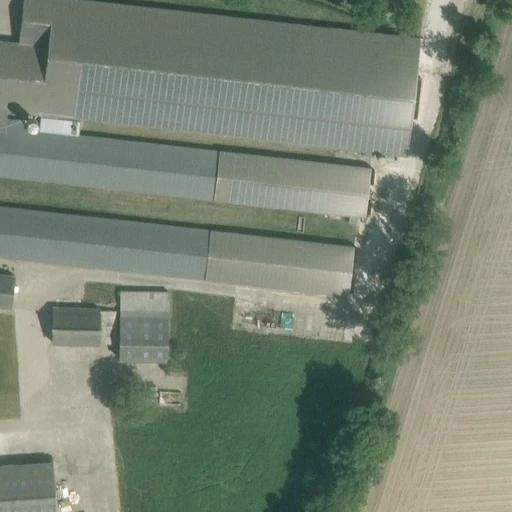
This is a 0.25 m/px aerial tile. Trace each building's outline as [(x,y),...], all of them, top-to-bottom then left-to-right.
[(58,0),(22,0),(18,43),(0,41),(0,256),(205,280),(349,296),(354,246),(211,229),(210,232),(0,207),(0,175),(214,200),(365,217),(370,167),(218,150),(218,153),(5,128),(8,108),(406,154),(405,155),(406,155),(419,40),(418,40),(418,41),(58,0)] [(14,277),(0,275),(0,307),(11,309),(14,277)] [(167,361),(168,312),(168,291),(120,290),(120,311),(119,360),(167,361)] [(116,311),(52,309),(52,343),(115,345),(116,311)] [(0,401),(35,399),(31,342),(11,343),(12,356),(0,356),(0,401)] [(0,511),(54,511),(52,460),(0,463),(0,511)]
